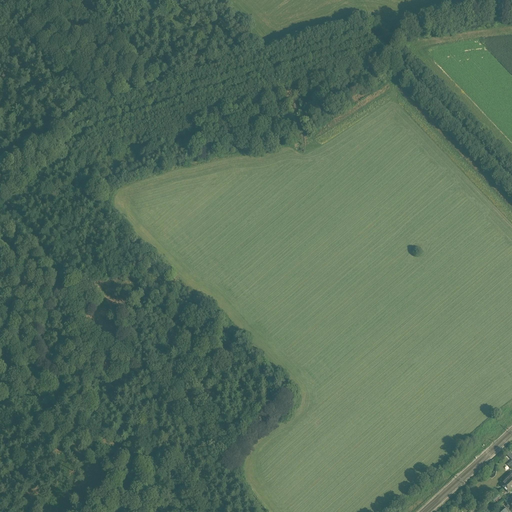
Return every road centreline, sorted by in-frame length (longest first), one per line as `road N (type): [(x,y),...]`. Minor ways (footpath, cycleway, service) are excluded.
road 1 (track): [(374,37),(101,123),(0,184)]
road 2 (track): [(1,349),(49,380),(101,454),(81,511)]
road 3 (track): [(374,37),(511,179)]
road 4 (track): [(511,8),(453,14),(374,37)]
